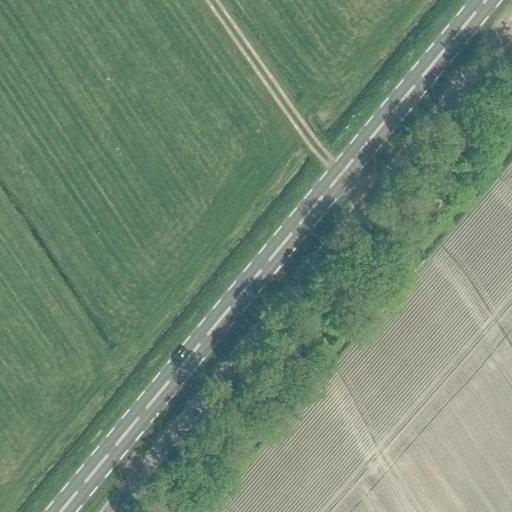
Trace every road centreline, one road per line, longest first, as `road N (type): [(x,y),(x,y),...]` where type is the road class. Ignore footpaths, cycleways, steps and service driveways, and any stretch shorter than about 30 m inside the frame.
road 1 (primary): [(60,511),(486,0)]
road 2 (unclassified): [(110,511),(511,27)]
road 3 (track): [(212,0),(342,173)]
